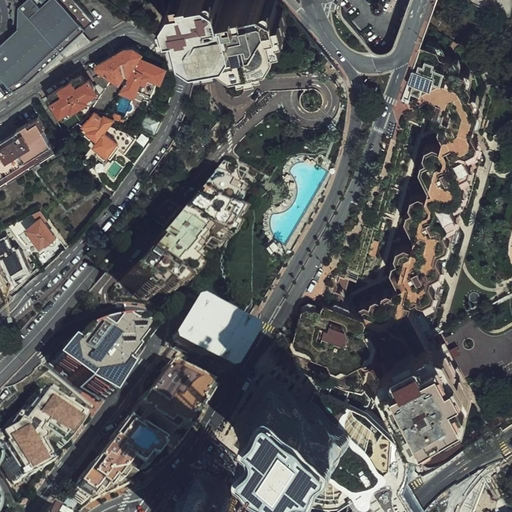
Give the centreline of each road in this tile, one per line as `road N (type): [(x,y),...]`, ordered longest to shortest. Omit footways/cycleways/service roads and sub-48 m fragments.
road 1 (residential): [(0,112),(125,33),(140,34),(183,74),(177,108),(123,195),(0,321)]
road 2 (residential): [(316,18),(0,369)]
road 3 (residential): [(0,377),(97,317),(138,313),(157,328),(152,354),(32,511)]
road 4 (tertiary): [(253,353),(264,347),(356,188),(405,49)]
road 5 (tertiary): [(337,49),(354,87),(348,158),(255,334),(253,353)]
road 6 (tertiary): [(152,500),(253,353)]
